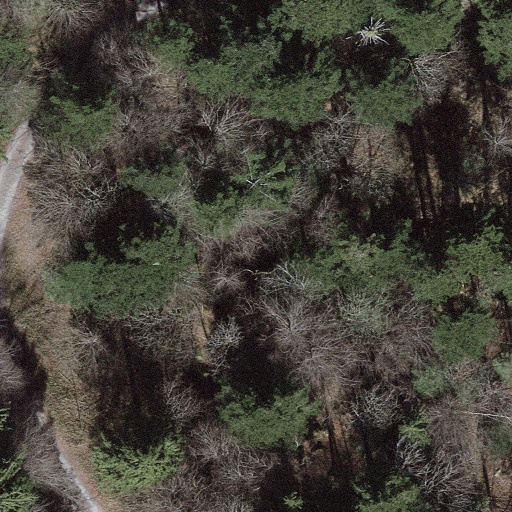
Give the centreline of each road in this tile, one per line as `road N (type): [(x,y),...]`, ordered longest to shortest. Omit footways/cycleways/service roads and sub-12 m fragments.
road 1 (track): [(0,269),(35,401),(92,511)]
road 2 (track): [(99,0),(68,15),(0,180)]
